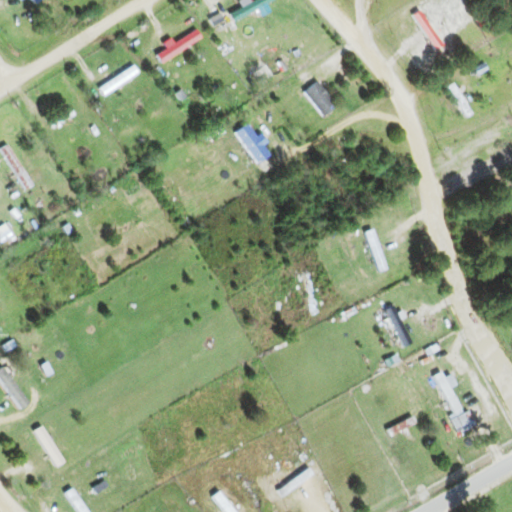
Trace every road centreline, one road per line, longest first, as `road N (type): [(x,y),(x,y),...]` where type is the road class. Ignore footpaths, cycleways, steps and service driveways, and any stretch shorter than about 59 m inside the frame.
road 1 (residential): [(324,0),(401,95),(463,311),(511,401)]
road 2 (residential): [(0,87),(143,0)]
